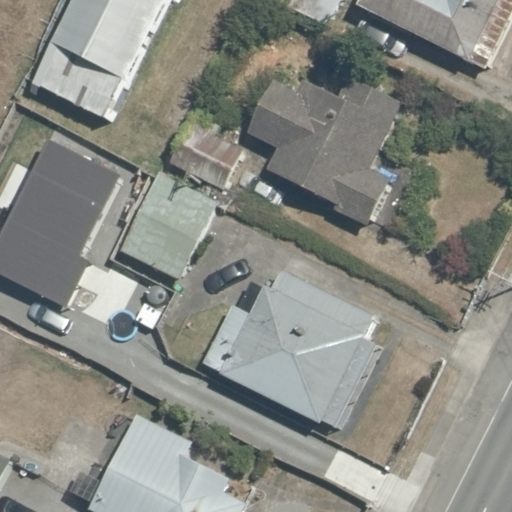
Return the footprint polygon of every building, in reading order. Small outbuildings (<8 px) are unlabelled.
[(103,143),(131,87),(175,0),(83,0),(58,50),(30,106),(103,143)] [(511,0),(373,0),(367,13),(491,74),(511,31),(511,0)] [(406,107),(330,71),(279,179),(378,226),(401,178),(377,167),(406,107)] [(215,216),(159,192),(130,258),(186,283),(215,216)] [(40,253),(0,233),(0,275),(23,287),(40,253)] [(206,368),(341,435),(395,328),(351,306),(285,273),(259,324),(234,311),(206,368)] [(196,445),(145,419),(98,511),(252,511),(260,497),(188,461),(196,445)] [(0,490),(14,465),(0,457),(0,490)]
